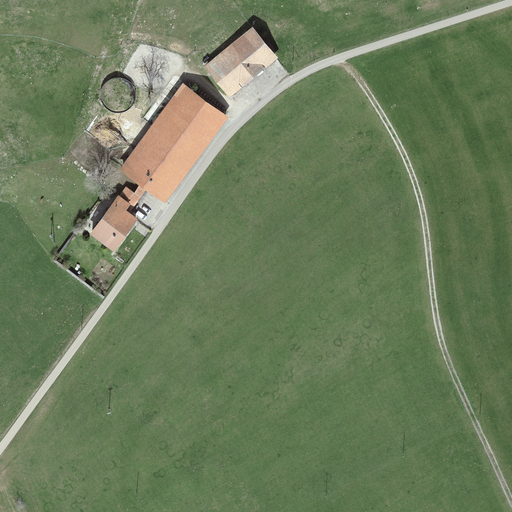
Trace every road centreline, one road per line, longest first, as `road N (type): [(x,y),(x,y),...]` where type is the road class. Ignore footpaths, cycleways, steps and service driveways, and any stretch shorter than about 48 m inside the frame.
road 1 (unclassified): [(0,453),(253,106),(327,61),(511,2)]
road 2 (track): [(511,500),(435,319),(432,268),(404,147),(336,58)]
